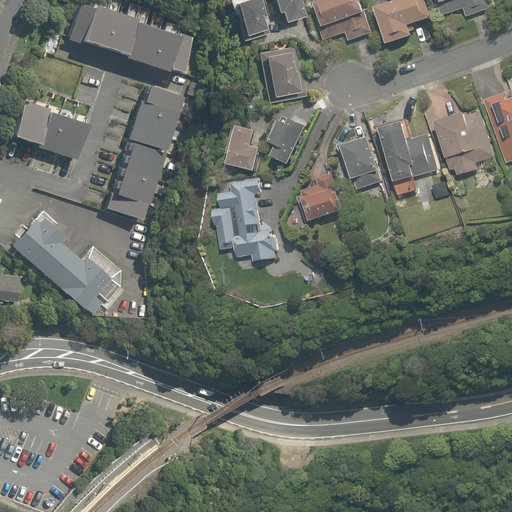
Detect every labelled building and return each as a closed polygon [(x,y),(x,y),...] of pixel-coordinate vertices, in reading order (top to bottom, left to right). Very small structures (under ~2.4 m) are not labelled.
[(198,24),(120,0),(100,0),(88,38),(185,68),(198,24)] [(270,20),(263,0),(256,0),(240,5),(251,40),(270,34),(266,21),(270,20)] [(289,25),(309,19),(303,0),(276,0),(281,15),(285,14),(289,25)] [(337,0),(317,7),(328,42),(349,35),(351,43),(378,34),(366,0),(337,0)] [(437,22),(429,0),(396,0),(398,3),(380,9),(393,49),(421,40),(418,28),(437,22)] [(493,0),(439,0),(447,18),(466,11),(469,20),(497,9),(493,0)] [(298,45),(259,52),(270,105),(308,98),(298,45)] [(182,100),(142,89),(109,203),(149,214),(182,100)] [(511,92),(487,101),(509,165),(511,164),(511,92)] [(45,108),(20,100),(8,134),(35,142),(34,146),(70,158),(81,123),(44,111),(45,108)] [(481,166),(498,160),(484,112),(442,124),(457,173),(461,172),(463,180),(483,174),(481,166)] [(417,139),(411,121),(380,131),(398,189),(424,181),(423,177),(442,171),(431,135),(417,139)] [(294,166),(313,130),(298,122),(295,129),(285,125),(275,144),(283,148),(278,158),(294,166)] [(259,149),(263,131),(240,126),(233,155),(239,157),(237,169),(262,174),(267,150),(259,149)] [(371,132),(338,146),(358,193),(390,179),(371,132)] [(321,186),(298,193),(310,228),(351,213),(336,172),(318,178),(321,186)] [(264,221),(260,190),(271,188),(269,175),(234,180),(235,192),(222,194),(224,211),(218,212),(224,255),(240,252),(241,259),(256,257),(258,267),(282,264),(276,220),(264,221)] [(102,255),(17,199),(0,224),(0,232),(81,286),(102,255)] [(0,307),(15,310),(19,285),(0,281),(0,307)]
